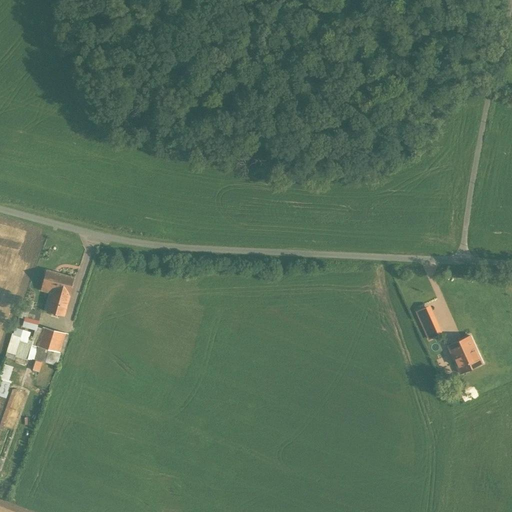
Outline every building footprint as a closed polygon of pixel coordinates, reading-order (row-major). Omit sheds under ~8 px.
[(75,279),(44,270),(38,293),(51,297),(47,313),(63,318),(75,279)] [(30,309),(26,325),(39,328),(42,311),(30,309)] [(429,313),(420,318),(433,347),(441,344),(438,338),(449,333),(441,317),(433,321),(429,313)] [(68,334),(43,327),(38,345),(63,352),(68,334)] [(471,335),(447,346),(459,372),(483,361),(471,335)] [(36,359),(34,367),(41,369),(44,361),(36,359)] [(6,362),(0,382),(0,394),(7,396),(17,365),(6,362)]
